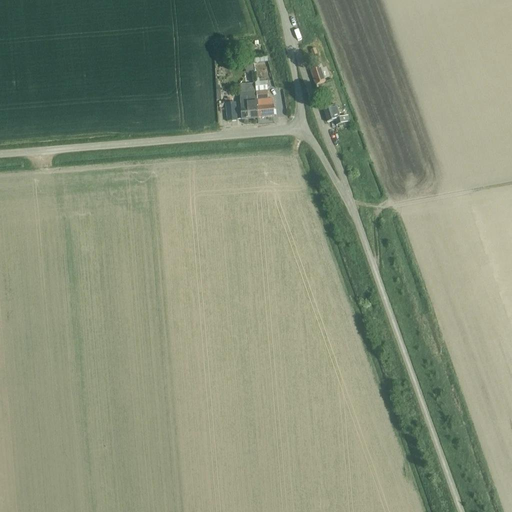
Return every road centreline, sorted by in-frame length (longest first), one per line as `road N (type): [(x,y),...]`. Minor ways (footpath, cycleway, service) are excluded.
road 1 (unclassified): [(462,511),(348,195)]
road 2 (unclassified): [(0,157),(302,127)]
road 3 (unclassified): [(348,195),(291,35)]
road 4 (track): [(511,186),(386,209),(350,203)]
